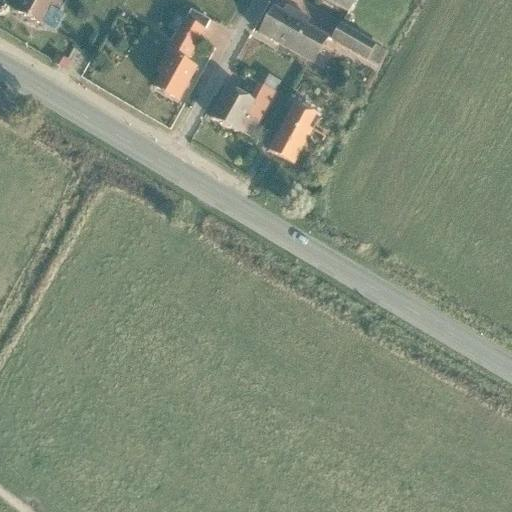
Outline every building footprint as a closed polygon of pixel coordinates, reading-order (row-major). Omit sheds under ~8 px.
[(24,0),(18,12),(44,25),(41,30),(56,38),(66,18),(58,14),(64,0),(24,0)] [(356,2),(352,0),(322,0),(350,14),(356,2)] [(283,10),(266,39),(320,71),(337,41),(283,10)] [(185,106),(204,72),(195,67),(214,33),(182,15),(174,29),(182,33),(151,87),(185,106)] [(384,47),(352,32),(345,47),(377,62),(384,47)] [(287,94),(262,79),(250,98),(260,104),(251,117),(267,126),(287,94)] [(250,98),(235,93),(217,127),(240,139),(251,117),(260,104),(250,98)] [(275,156),(303,171),(329,123),(303,107),(275,156)]
